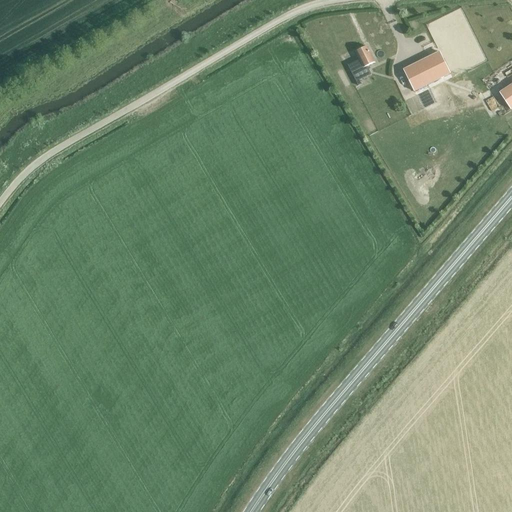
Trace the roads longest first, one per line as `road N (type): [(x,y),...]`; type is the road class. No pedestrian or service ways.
road 1 (secondary): [(249,511),(340,391),(511,195)]
road 2 (unclassified): [(0,202),(49,154),(283,17),(332,0)]
